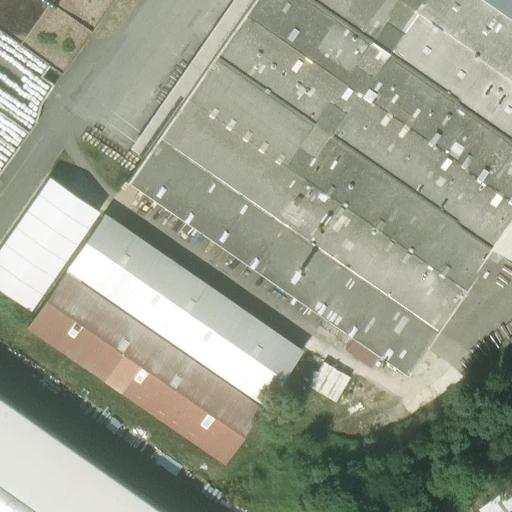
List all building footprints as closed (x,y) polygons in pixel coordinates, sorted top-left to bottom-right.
[(115,0),(0,0),(0,30),(63,74),(115,0)] [(511,0),(251,0),(214,54),(328,133),(495,249),(511,224),(511,0)] [(328,133),(214,54),(156,137),(270,216),(328,133)] [(495,249),(328,133),(270,216),(437,332),(495,249)] [(270,216),(156,137),(127,180),(408,375),(437,332),(270,216)] [(49,180),(0,250),(0,293),(31,314),(100,215),(49,180)] [(302,351),(104,213),(67,267),(64,272),(27,325),(225,462),(263,409),(78,281),(81,276),(265,404),(302,351)] [(511,224),(495,249),(511,261),(511,224)] [(165,511),(0,395),(0,511),(165,511)] [(511,511),(511,489),(483,510),(484,511),(511,511)]
